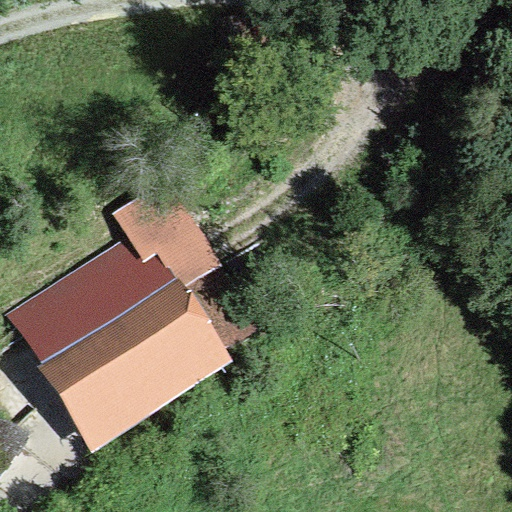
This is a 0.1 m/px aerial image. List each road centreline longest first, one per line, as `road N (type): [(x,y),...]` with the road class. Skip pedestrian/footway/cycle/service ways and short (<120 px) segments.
road 1 (track): [(232,246),(374,102),(420,0)]
road 2 (track): [(374,102),(346,9),(321,0)]
